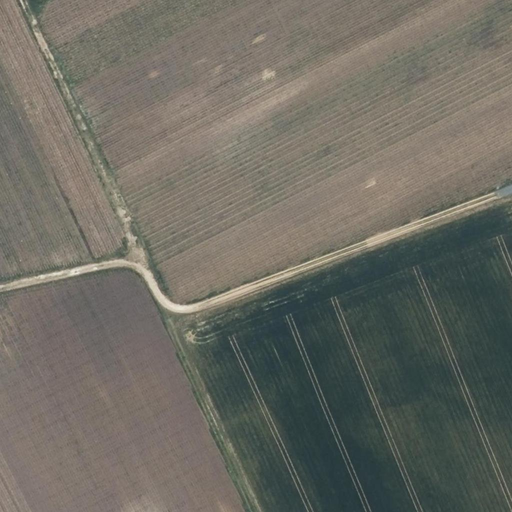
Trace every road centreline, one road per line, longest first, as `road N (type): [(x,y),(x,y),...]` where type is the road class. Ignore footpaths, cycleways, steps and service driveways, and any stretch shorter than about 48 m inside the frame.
road 1 (track): [(511,189),(191,309),(166,309),(141,257),(0,288)]
road 2 (track): [(27,0),(141,257)]
road 3 (track): [(166,309),(255,511)]
